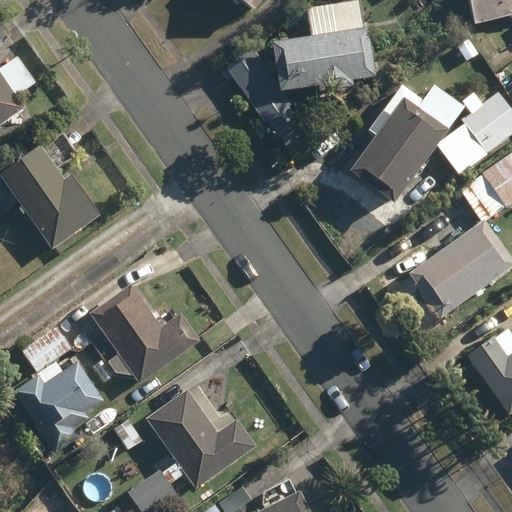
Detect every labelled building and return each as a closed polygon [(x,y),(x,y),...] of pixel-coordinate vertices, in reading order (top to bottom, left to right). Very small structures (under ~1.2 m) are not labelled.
[(237,0),(256,13),(265,0),(237,0)] [(511,0),(469,0),(475,27),(510,19),(510,22),(511,21),(511,0)] [(437,39),(450,41),(452,25),(438,24),(437,39)] [(272,46),(278,87),(284,94),(319,88),(320,94),(355,89),(353,82),(377,79),(369,30),(272,46)] [(284,94),(278,87),(252,50),(226,69),(265,124),(267,123),(289,154),(310,138),(305,132),(312,127),(295,104),(292,106),(284,94)] [(0,126),(24,111),(16,99),(36,86),(19,61),(0,73),(0,126)] [(351,175),(395,207),(449,133),(446,131),(451,125),(403,88),(383,114),(391,121),(351,175)] [(463,121),(487,155),(511,137),(511,111),(501,95),(463,121)] [(11,193),(53,253),(100,219),(71,178),(64,183),(42,151),(1,180),(2,181),(0,182),(0,200),(0,201),(11,193)] [(511,155),(484,175),(509,211),(511,208),(511,155)] [(411,276),(441,320),(511,270),(511,263),(485,224),(411,276)] [(91,317),(140,387),(200,344),(181,318),(162,331),(131,288),(91,317)] [(22,355),(37,376),(72,351),(57,329),(22,355)] [(470,359),(508,416),(511,413),(511,356),(508,359),(495,341),(470,359)] [(15,395),(56,456),(79,440),(74,433),(90,423),(86,417),(104,404),(79,365),(44,388),(38,379),(15,395)] [(186,394),(148,421),(178,465),(162,476),(161,475),(129,496),(139,511),(164,511),(179,502),(169,487),(186,477),(196,491),(256,450),(237,422),(234,423),(228,415),(220,420),(199,390),(189,397),(186,394)] [(114,432),(128,453),(142,444),(127,422),(114,432)] [(266,511),(309,511),(301,495),(266,511)] [(333,501),(337,511),(349,511),(342,496),(333,501)]
